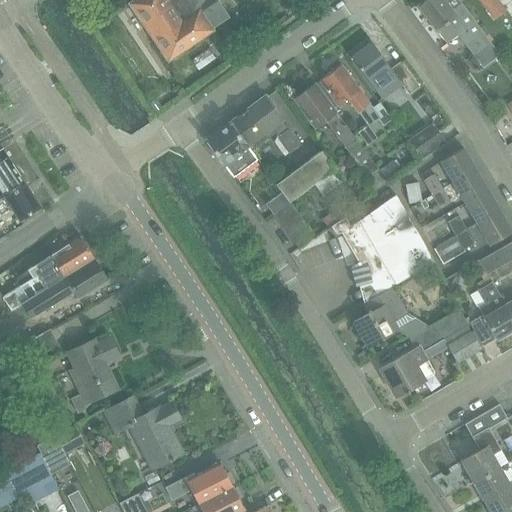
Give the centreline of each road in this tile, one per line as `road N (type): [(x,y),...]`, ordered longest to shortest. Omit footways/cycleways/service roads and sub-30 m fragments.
road 1 (tertiary): [(321,511),(109,171)]
road 2 (residential): [(393,442),(182,123)]
road 3 (unclassified): [(511,178),(388,0)]
road 4 (residential): [(182,123),(349,0)]
road 5 (tertiary): [(109,171),(0,14)]
road 6 (unclassified): [(393,442),(511,372)]
